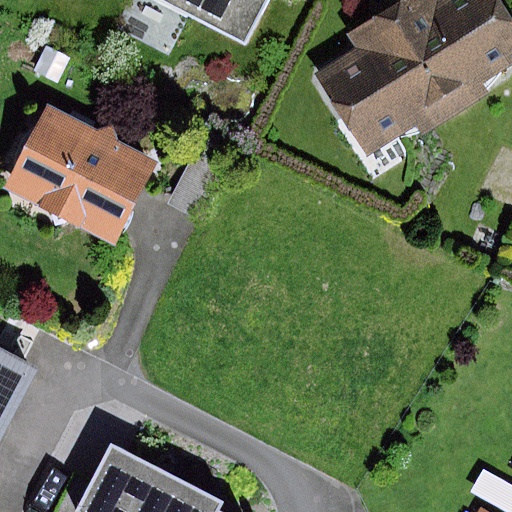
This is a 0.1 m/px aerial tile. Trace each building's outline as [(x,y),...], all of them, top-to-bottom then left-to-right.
[(152,0),(240,45),(262,0),(152,0)] [(353,49),(313,73),(365,157),(511,67),(511,28),(494,0),(400,0),(344,35),(353,49)] [(45,47),(33,72),(57,83),(68,59),(45,47)] [(95,130),(47,105),(3,187),(50,211),(54,228),(68,220),(116,245),(159,164),(115,141),(111,125),(95,130)] [(194,149),(167,206),(201,222),(228,166),(194,149)] [(0,441),(38,370),(0,349),(0,441)] [(220,500),(116,448),(100,480),(83,511),(215,511),(220,500)] [(83,511),(100,480),(74,467),(51,511),(83,511)] [(511,511),(511,486),(485,471),(472,494),(503,511),(511,511)]
